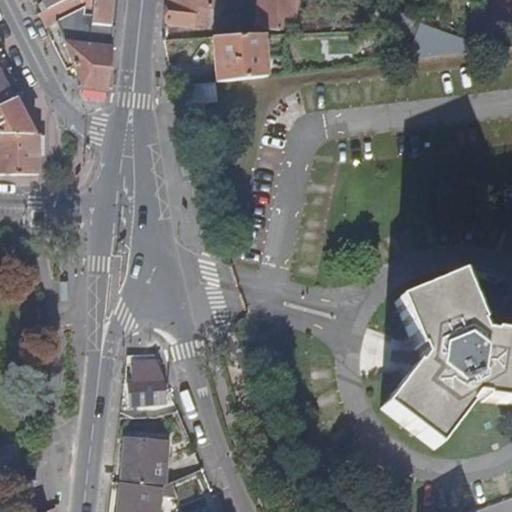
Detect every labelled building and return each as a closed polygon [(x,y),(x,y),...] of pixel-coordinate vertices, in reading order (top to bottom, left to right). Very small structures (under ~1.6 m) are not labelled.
[(41,0),(48,11),(64,3),(69,0),(41,0)] [(69,0),(64,3),(71,15),(83,8),(84,8),(83,20),(91,21),(91,25),(114,28),(117,0),(69,0)] [(168,0),(165,24),(195,26),(196,8),(210,9),(212,9),(212,0),(168,0)] [(295,18),(297,0),(258,0),(255,28),(280,31),(282,17),(295,18)] [(48,11),(39,16),(45,30),(57,23),(82,89),(106,91),(114,28),(91,25),(91,21),(83,20),(84,8),(83,8),(71,15),(64,3),(48,11)] [(196,8),(195,26),(208,27),(210,9),(196,8)] [(420,25),(407,61),(462,54),(467,41),(420,25)] [(263,36),(214,39),(217,84),(266,78),(263,36)] [(0,106),(13,100),(0,74),(0,106)] [(214,84),(187,87),(185,108),(217,104),(214,84)] [(0,106),(0,135),(33,136),(14,99),(13,100),(0,106)] [(33,136),(0,135),(0,176),(38,176),(38,136),(33,136)] [(511,336),(482,332),(460,275),(397,301),(413,338),(420,357),(408,373),(382,407),(435,449),(473,399),(502,403),(511,404),(511,336)] [(161,383),(161,375),(136,376),(137,385),(127,385),(129,405),(164,402),(162,383),(161,383)] [(165,484),(167,441),(143,440),(143,446),(124,444),(121,481),(165,484)] [(170,484),(157,490),(157,491),(122,487),(118,511),(155,511),(157,497),(168,499),(170,484)]
